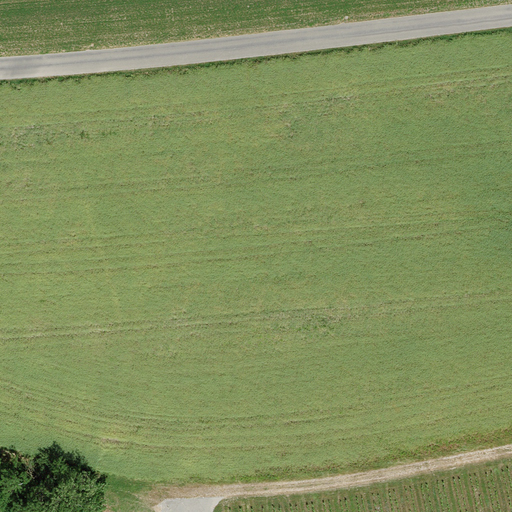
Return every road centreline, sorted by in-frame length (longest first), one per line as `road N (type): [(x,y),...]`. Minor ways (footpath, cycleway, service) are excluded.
road 1 (unclassified): [(511,14),(0,63)]
road 2 (track): [(511,444),(312,483),(202,489),(192,511)]
